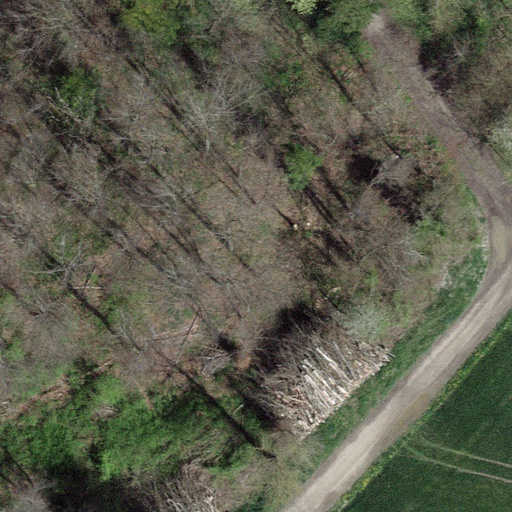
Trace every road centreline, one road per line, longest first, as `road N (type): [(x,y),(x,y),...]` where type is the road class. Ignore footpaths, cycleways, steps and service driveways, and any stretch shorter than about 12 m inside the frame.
road 1 (track): [(279,511),(511,247)]
road 2 (track): [(511,218),(337,0)]
